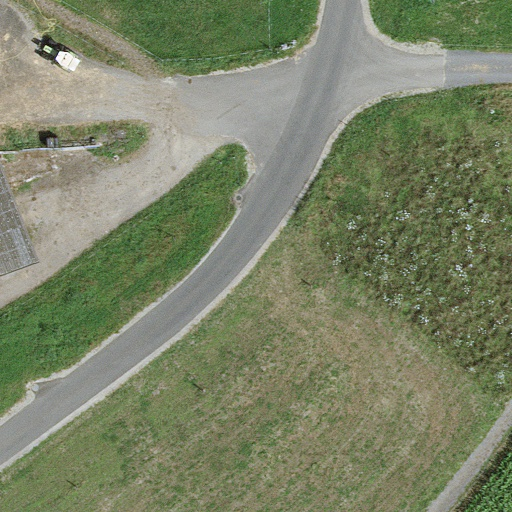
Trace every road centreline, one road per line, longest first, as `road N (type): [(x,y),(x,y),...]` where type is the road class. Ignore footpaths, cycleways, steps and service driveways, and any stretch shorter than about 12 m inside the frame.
road 1 (unclassified): [(342,0),(299,156),(244,241),(170,319),(0,443)]
road 2 (track): [(511,72),(324,83),(198,122)]
